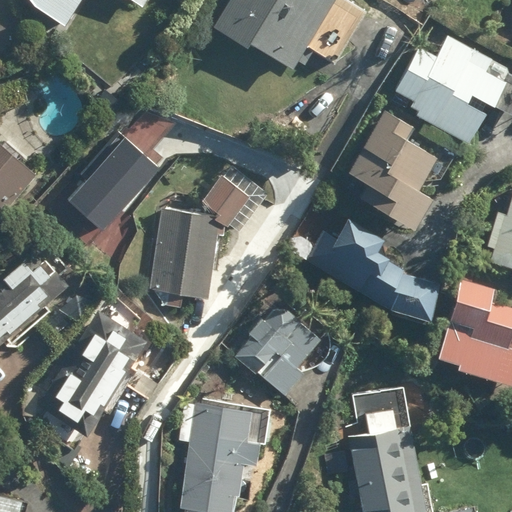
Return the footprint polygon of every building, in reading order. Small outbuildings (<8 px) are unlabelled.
[(21,0),(62,26),(78,0),(133,0),(142,5),(145,0),(21,0)] [(247,45),(290,71),(305,47),(335,65),(367,12),(346,0),(230,0),(214,28),(246,47),(247,45)] [(490,58),(436,26),(422,49),(418,46),(387,97),(466,144),(483,115),(464,103),(469,95),(488,106),(503,82),(483,70),(490,58)] [(372,163),(352,200),(412,234),(431,199),(417,191),(437,156),(406,139),(413,128),(383,111),(358,155),(372,163)] [(0,208),(32,171),(0,144),(0,138),(3,135),(0,133),(0,208)] [(228,162),(187,210),(161,207),(149,290),(205,298),(214,235),(221,236),(223,224),(235,230),(265,193),(228,162)] [(511,190),(506,212),(495,209),(480,262),(511,271),(511,190)] [(341,223),(312,205),(285,246),(380,308),(398,279),(382,269),(388,259),(374,250),(381,239),(346,216),(341,223)] [(0,341),(5,338),(11,345),(55,305),(65,317),(83,301),(44,257),(29,270),(20,260),(0,277),(0,278),(7,286),(0,291),(0,341)] [(427,321),(439,285),(403,273),(390,309),(427,321)] [(463,278),(433,354),(455,363),(453,368),(508,389),(511,378),(511,347),(505,345),(511,325),(511,304),(491,297),(494,290),(463,278)] [(275,303),(232,356),(254,374),(256,371),(285,395),(303,373),(294,366),(317,337),(275,303)] [(38,431),(74,453),(87,431),(75,424),(82,413),(88,417),(93,409),(106,417),(152,343),(120,323),(106,345),(87,333),(77,350),(86,356),(73,377),(64,371),(39,410),(48,416),(38,431)] [(183,511),(229,511),(231,500),(237,501),(242,464),(255,466),(258,443),(263,443),(266,413),(194,404),(182,509),(184,509),(183,511)] [(364,414),(369,436),(347,440),(354,478),(347,480),(350,496),(357,494),(360,511),(433,511),(434,511),(429,482),(420,484),(410,426),(394,428),(391,409),(364,414)] [(0,511),(20,511),(24,498),(0,491),(0,511)]
